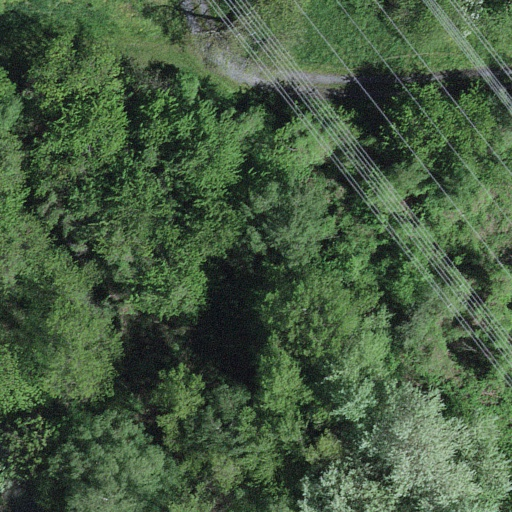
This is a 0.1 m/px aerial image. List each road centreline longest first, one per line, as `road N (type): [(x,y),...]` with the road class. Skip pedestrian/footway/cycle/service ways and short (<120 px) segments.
road 1 (track): [(511,75),(223,69),(198,0)]
road 2 (track): [(0,38),(223,69)]
